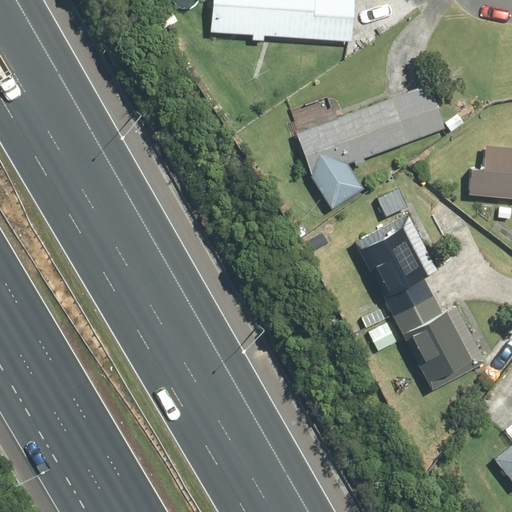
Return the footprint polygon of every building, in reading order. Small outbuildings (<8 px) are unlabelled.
[(213,0),(212,29),(255,32),(254,39),(266,39),(266,32),(353,38),(355,0),(213,0)] [(297,128),(313,174),(336,206),(365,185),(348,162),(447,128),(431,82),(297,128)] [(474,165),(471,191),(511,194),(511,143),(489,141),(486,166),(474,165)] [(411,211),(357,240),(434,385),(489,356),(460,302),(441,312),(422,276),(441,266),(411,211)] [(511,444),(497,456),(511,474),(511,444)]
